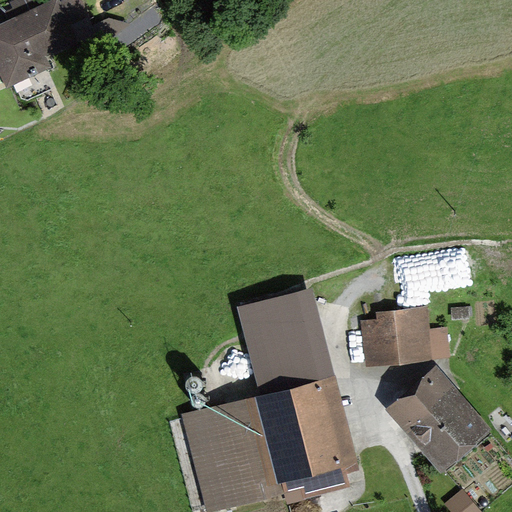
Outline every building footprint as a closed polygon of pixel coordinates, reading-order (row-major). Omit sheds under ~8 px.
[(27,99),(50,89),(35,56),(72,39),(55,2),(37,10),(32,0),(21,0),(15,3),(23,17),(0,27),(0,62),(8,81),(13,79),(21,97),(27,99)] [(208,508),(284,487),(283,486),(283,485),(283,484),(283,483),(283,482),(283,481),(281,474),(299,470),(302,483),(360,469),(312,284),(238,303),(260,392),(181,413),(208,508)] [(452,308),(452,316),(468,315),(467,307),(452,308)] [(366,324),(370,361),(430,354),(425,310),(380,315),(381,322),(366,324)] [(398,405),(444,458),(477,429),(431,376),(398,405)] [(479,511),(463,492),(449,503),(456,511),(479,511)]
